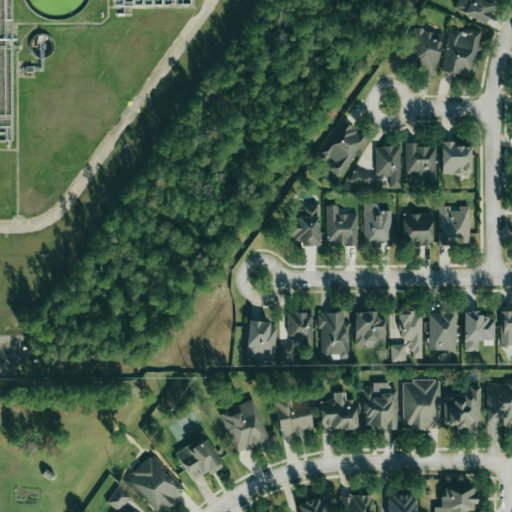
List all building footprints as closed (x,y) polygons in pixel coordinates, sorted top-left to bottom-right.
[(485,22),(494,0),(458,0),(455,10),(485,22)] [(404,66),(433,73),(443,35),(414,27),(404,66)] [(441,71),(472,77),(480,30),(466,28),(465,33),(448,30),(441,71)] [(366,137),(340,120),(315,158),(340,175),(366,137)] [(470,173),(470,146),(453,146),(453,141),(441,141),(441,173),(470,173)] [(405,180),(436,180),(435,146),(416,146),(416,142),(404,143),(405,180)] [(400,185),(400,146),(375,146),(375,172),(351,172),(351,185),(371,185),(371,181),(382,181),(382,176),(389,176),(389,185),(400,185)] [(363,244),(391,243),(390,210),(378,210),(378,202),(362,202),(363,244)] [(318,205),(301,205),(301,219),(290,219),(290,240),(301,240),(302,245),(319,245),(318,205)] [(325,205),(326,244),(357,243),(356,213),(338,213),(337,205),(325,205)] [(469,207),(449,208),(449,205),(437,206),(438,244),(469,244),(469,207)] [(432,213),(402,213),(402,241),(418,241),(418,245),(431,245),(432,213)] [(354,311),(354,347),(383,346),(383,319),(376,319),(376,311),(354,311)] [(422,358),(421,311),(399,312),(400,344),(390,344),(391,361),(405,361),(405,353),(411,353),(411,358),(422,358)] [(428,311),(429,350),(456,349),(456,311),(428,311)] [(501,345),(511,344),(511,311),(500,312),(501,345)] [(312,312),(288,312),(287,345),(280,345),(280,361),(295,361),(295,345),(312,345),(312,312)] [(348,325),(342,325),(342,312),(319,312),(319,354),(330,353),(330,358),(348,358),(348,325)] [(463,313),(464,351),(478,351),(478,340),(494,340),(494,321),(488,321),(488,312),(463,313)] [(275,323),(247,322),(246,354),(266,354),(266,358),(274,358),(275,323)] [(485,384),(487,426),(511,425),(511,379),(505,379),(505,383),(485,384)] [(402,381),(403,429),(439,428),(438,380),(402,381)] [(396,428),(396,388),(388,388),(388,384),(363,384),(363,428),(396,428)] [(480,426),(480,385),(470,385),(470,393),(443,393),(443,426),(480,426)] [(320,400),(320,429),(356,428),(356,399),(346,399),(345,392),(332,392),(333,400),(320,400)] [(281,438),(312,431),(306,396),(274,402),(281,438)] [(221,413),(234,454),(268,442),(254,399),(233,405),(235,409),(221,413)] [(175,454),(191,482),(222,465),(205,436),(175,454)] [(125,479),(156,511),(161,511),(185,489),(152,454),(125,479)] [(130,496),(117,485),(105,501),(118,511),(130,496)] [(433,511),(473,511),(474,487),(442,486),(441,507),(433,507),(433,511)] [(339,495),(338,511),(371,511),(372,495),(339,495)] [(415,511),(415,495),(388,495),(387,511),(415,511)] [(298,502),(299,511),(327,511),(325,499),(298,502)]
